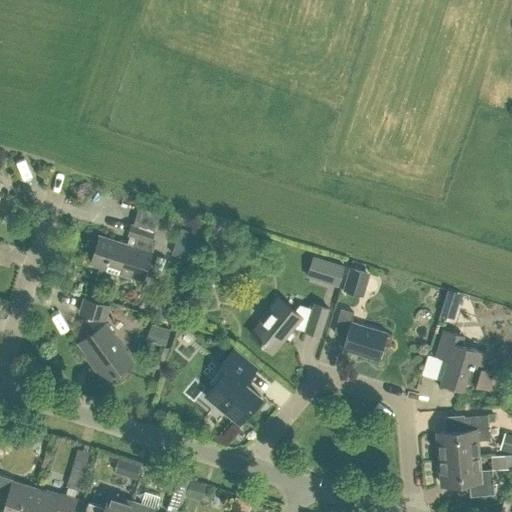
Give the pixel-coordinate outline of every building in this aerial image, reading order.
[(180,226),(171,251),(189,258),(199,233),(180,226)] [(90,262),(142,278),(150,251),(99,235),(90,262)] [(326,260),(320,279),(338,285),(344,265),(326,260)] [(341,288),(362,295),(369,272),(349,265),(341,288)] [(84,354),(104,380),(133,359),(105,320),(110,304),(84,296),(79,311),(89,314),(87,320),(94,330),(78,341),(86,353),(84,354)] [(248,333),(272,353),(295,325),(304,328),(304,329),(319,334),(328,307),(313,302),(311,308),(296,303),(292,308),(278,296),(258,320),(259,321),(248,333)] [(342,348),(377,358),(386,331),(351,321),(353,312),(340,308),(333,331),(346,335),(342,348)] [(481,366),(486,351),(460,343),(463,334),(444,328),(435,355),(447,359),(440,382),(462,389),(465,381),(475,384),(489,388),(494,370),(481,366)] [(151,362),(159,365),(166,346),(158,343),(151,362)] [(239,379),(250,365),(231,349),(218,364),(221,366),(210,379),(213,382),(204,393),(239,422),(260,396),(239,379)] [(437,431),(439,458),(478,455),(476,439),(489,438),(487,413),(464,415),(463,415),(464,429),(445,430),(437,431)] [(0,454),(11,452),(7,427),(0,428),(0,454)] [(497,446),(511,450),(511,431),(502,429),(497,446)] [(511,453),(495,455),(496,467),(511,465),(511,453)] [(468,481),(470,495),(494,493),(492,467),(479,469),(478,455),(439,458),(442,483),(468,481)] [(118,458),(114,471),(137,478),(141,465),(118,458)] [(27,511),(35,487),(10,479),(6,493),(0,491),(0,511),(27,511)] [(190,480),(186,494),(201,499),(205,485),(190,480)] [(27,511),(72,511),(77,497),(59,492),(58,494),(35,487),(27,511)] [(244,490),(239,499),(256,508),(261,498),(244,490)] [(83,511),(128,511),(132,500),(108,492),(103,507),(87,502),(83,511)] [(128,511),(155,511),(156,508),(132,500),(128,511)]
